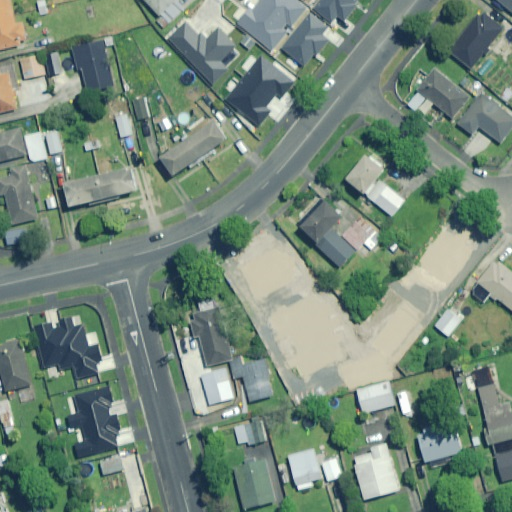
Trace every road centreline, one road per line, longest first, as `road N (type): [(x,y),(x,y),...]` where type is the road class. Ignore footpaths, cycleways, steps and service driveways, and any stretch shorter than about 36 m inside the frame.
road 1 (unclassified): [(123,258),(176,243),(241,207),(349,85)]
road 2 (residential): [(189,511),(123,258)]
road 3 (residential): [(511,196),(476,185),(349,85)]
road 4 (unclassified): [(0,285),(123,258)]
